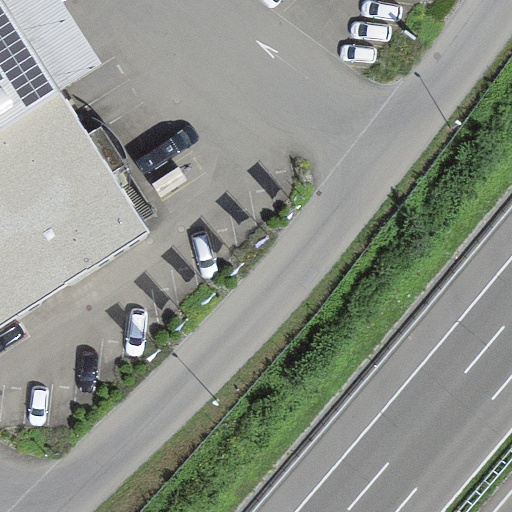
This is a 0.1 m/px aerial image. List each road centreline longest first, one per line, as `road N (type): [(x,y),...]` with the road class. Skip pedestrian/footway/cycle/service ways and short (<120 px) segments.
road 1 (residential): [(496,0),(392,148),(215,354),(59,511)]
road 2 (motorway): [(511,347),(371,511)]
